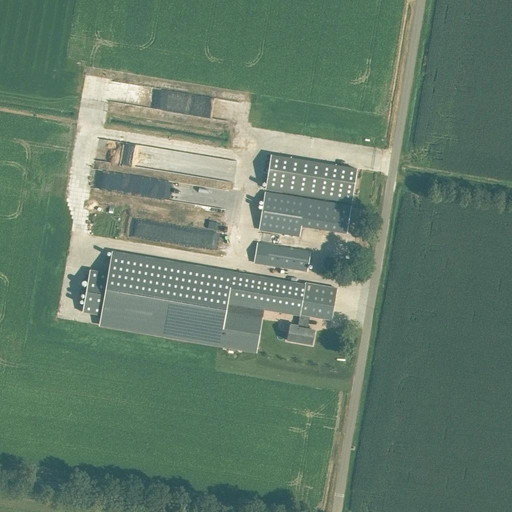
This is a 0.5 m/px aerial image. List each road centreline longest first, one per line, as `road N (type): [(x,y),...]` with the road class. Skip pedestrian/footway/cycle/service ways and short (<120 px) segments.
road 1 (unclassified): [(336,511),(420,0)]
road 2 (unclassified): [(220,511),(0,475)]
road 3 (track): [(391,175),(511,195)]
